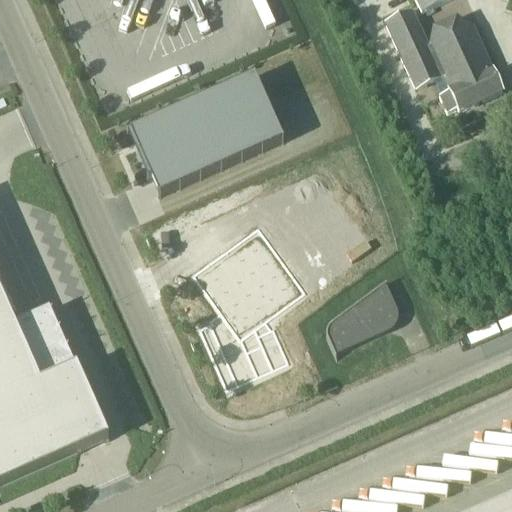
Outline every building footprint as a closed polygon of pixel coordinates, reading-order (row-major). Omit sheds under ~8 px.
[(147,0),(136,37),(158,44),(172,0),(147,0)] [(458,0),(412,0),(412,1),(420,18),(435,12),(451,4),(459,1),(458,0)] [(412,14),(384,27),(415,95),(442,82),(449,98),(438,103),(446,121),(457,116),(458,117),(502,97),(473,32),(429,52),(412,14)] [(131,135),(128,137),(128,139),(131,137),(151,181),(147,182),(148,184),(151,182),(151,183),(155,182),(162,197),(158,199),(159,202),(284,146),(255,79),(130,134),(131,135)] [(264,249),(199,296),(227,335),(217,342),(219,344),(204,351),(231,412),(293,385),(278,351),(277,352),(270,343),(311,314),(264,249)] [(388,287),(387,286),(332,327),(328,332),(326,338),(327,344),(336,363),(337,362),(334,356),(386,333),(390,330),(393,325),(394,319),(392,314),(387,302),(379,306),(373,298),(388,287)] [(0,492),(109,444),(76,371),(40,387),(0,297),(0,492)]
